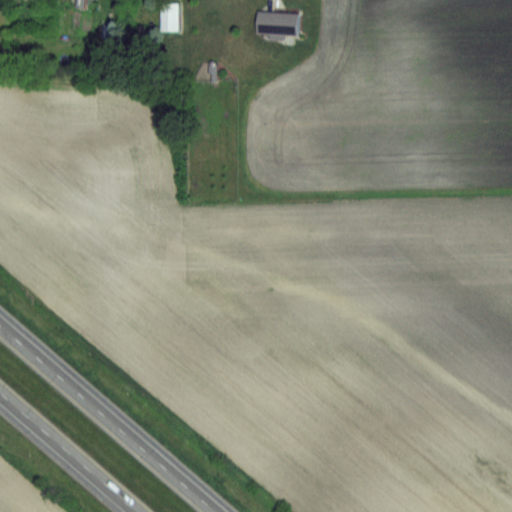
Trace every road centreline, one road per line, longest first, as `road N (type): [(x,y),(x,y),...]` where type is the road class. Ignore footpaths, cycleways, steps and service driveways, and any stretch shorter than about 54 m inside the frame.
road 1 (trunk): [(215,511),(0,325)]
road 2 (trunk): [(0,392),(138,511)]
